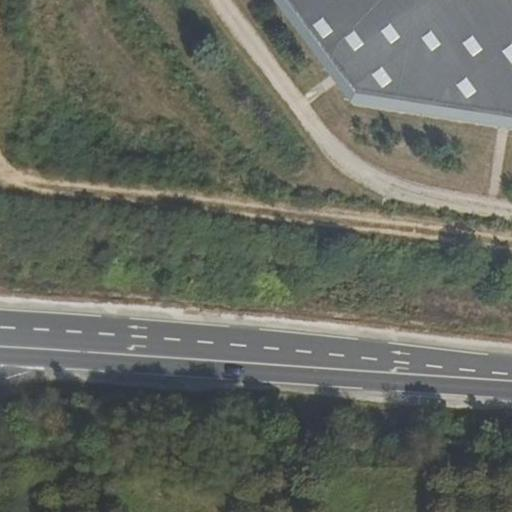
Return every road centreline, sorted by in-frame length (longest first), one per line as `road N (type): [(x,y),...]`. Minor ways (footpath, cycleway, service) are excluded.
road 1 (track): [(511,241),(9,182),(0,170)]
road 2 (secondary): [(511,369),(0,324)]
road 3 (secondary): [(56,357),(511,385)]
road 4 (unknown): [(218,0),(381,176),(415,197),(511,212)]
